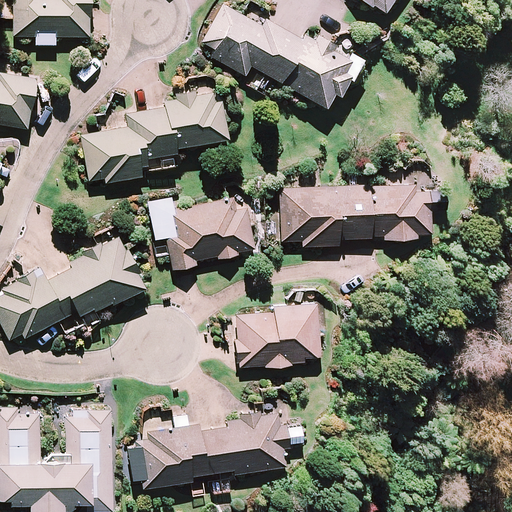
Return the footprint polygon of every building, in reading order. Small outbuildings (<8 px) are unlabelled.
[(14,0),(13,36),(35,36),(35,44),(55,45),(55,36),(89,37),(90,0),(14,0)] [(360,0),(372,8),(374,5),(386,13),(394,0),(360,0)] [(261,26),(222,5),(201,43),(214,50),(210,56),(245,75),(250,66),(326,108),(335,93),(342,97),(362,60),(318,35),(315,41),(268,14),(261,26)] [(36,80),(0,73),(0,124),(28,129),(36,80)] [(80,136),(89,181),(103,178),(104,183),(178,169),(174,149),(228,139),(222,104),(218,104),(215,92),(197,96),(195,89),(174,94),(175,100),(162,102),(163,107),(124,114),(127,127),(80,136)] [(431,191),(431,188),(417,188),(417,185),(279,187),(280,241),(303,241),(303,246),(338,245),(338,238),(383,237),(383,240),(419,239),(419,235),(432,234),(431,217),(436,217),(436,209),(447,209),(447,198),(441,198),(441,191),(431,191)] [(166,237),(173,270),(197,266),(196,259),(216,255),(217,259),(238,255),(238,251),(255,248),(246,204),(231,207),(229,200),(174,210),(172,198),(148,203),(155,239),(166,237)] [(46,279),(43,273),(36,276),(33,270),(0,286),(0,288),(2,293),(0,293),(0,323),(8,339),(21,333),(23,337),(78,311),(80,315),(94,308),(95,311),(145,287),(120,234),(84,252),(86,255),(67,265),(69,269),(46,279)] [(319,356),(317,304),(273,306),(274,312),(235,314),(238,366),(303,363),(303,357),(319,356)] [(40,452),(40,407),(0,407),(0,502),(30,502),(30,511),(73,510),(73,501),(85,501),(85,510),(111,510),(111,410),(88,410),(88,417),(66,417),(67,452),(40,452)] [(279,428),(277,412),(240,416),(241,424),(199,430),(198,424),(143,431),(145,447),(130,449),(133,479),(141,478),(142,487),(210,478),(209,472),(234,469),(234,473),(286,466),(283,447),(303,444),(301,425),(279,428)]
